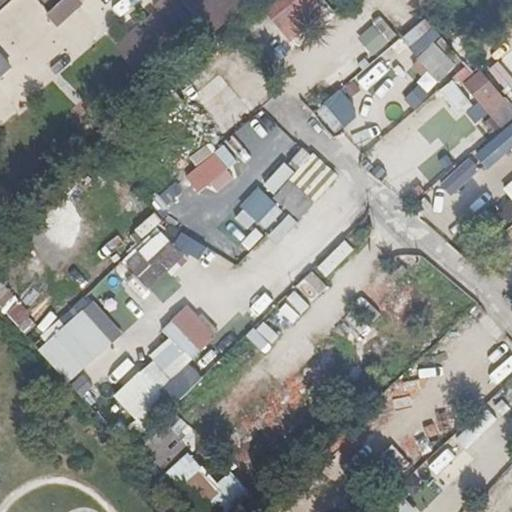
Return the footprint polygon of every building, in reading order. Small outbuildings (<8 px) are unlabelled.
[(66,0),(49,13),(77,51),(133,10),(138,17),(161,0),(66,0)] [(197,0),(222,24),(251,0),(197,0)] [(315,1),(314,0),(276,0),(267,8),(284,27),(315,1)] [(374,56),(399,36),(383,17),(358,37),(374,56)] [(418,26),(404,41),(423,59),(418,65),(440,85),(460,64),(418,26)] [(353,101),(400,64),(390,53),(344,89),(353,101)] [(511,106),(472,62),(445,86),(491,136),(511,117),(511,106)] [(316,111),(338,135),(361,113),(339,89),(316,111)] [(81,125),(102,105),(92,94),(70,114),(81,125)] [(413,117),(433,139),(458,117),(438,94),(413,117)] [(209,202),(284,134),(262,110),(217,152),(212,147),(182,174),(209,202)] [(511,150),(511,128),(476,158),(488,171),(511,150)] [(266,188),(298,217),(337,174),(305,145),(266,188)] [(444,159),(422,179),(431,189),(453,169),(444,159)] [(511,181),(504,187),(511,200),(499,209),(507,222),(511,218),(511,181)] [(242,205),(266,230),(285,213),(261,188),(242,205)] [(123,264),(150,293),(187,259),(161,230),(123,264)] [(141,298),(150,287),(126,268),(117,280),(141,298)] [(35,329),(78,376),(139,321),(107,287),(65,325),(54,312),(35,329)] [(280,310),(294,324),(311,305),(296,292),(280,310)] [(1,309),(28,335),(39,323),(13,297),(1,309)] [(234,342),(257,321),(236,299),(214,320),(234,342)] [(114,396),(148,432),(204,378),(191,364),(219,337),(189,305),(162,330),(172,341),(114,396)] [(355,310),(344,320),(362,338),(372,328),(355,310)] [(265,321),(248,336),(262,353),(280,338),(265,321)] [(447,408),(426,427),(439,441),(460,422),(447,408)] [(474,439),(497,418),(489,409),(466,430),(474,439)] [(429,434),(408,448),(417,461),(438,447),(429,434)] [(428,461),(437,474),(466,453),(457,440),(428,461)] [(201,511),(237,511),(255,496),(234,473),(221,484),(192,453),(168,475),(201,511)] [(417,511),(399,494),(382,511),(417,511)]
